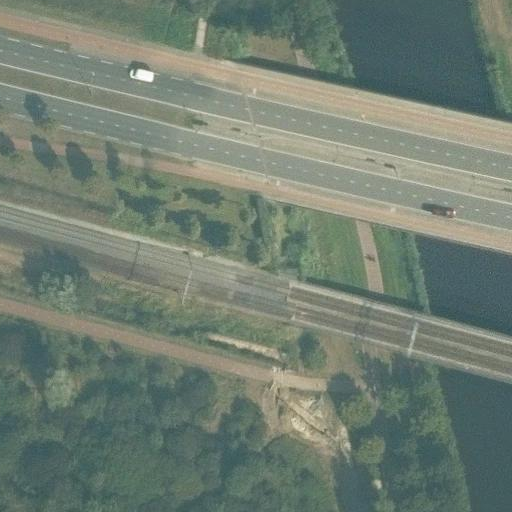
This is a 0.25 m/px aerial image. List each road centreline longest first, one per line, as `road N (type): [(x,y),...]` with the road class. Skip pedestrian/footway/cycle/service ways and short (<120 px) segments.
road 1 (primary): [(0,95),(511,218)]
road 2 (primary): [(511,167),(0,48)]
